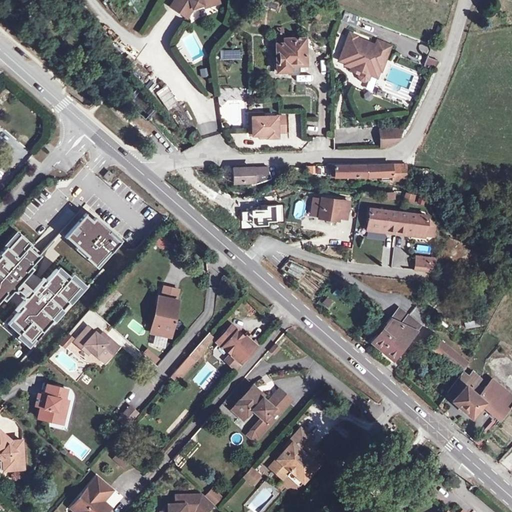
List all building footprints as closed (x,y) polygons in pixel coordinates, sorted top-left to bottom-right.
[(174,0),(170,6),(186,16),(191,7),(202,4),(201,2),(204,1),(206,0),(174,0)] [(441,39),(443,28),(438,27),(435,37),(441,39)] [(277,33),(275,33),(277,71),(289,71),(289,64),(305,64),(304,38),(284,38),(284,32),(282,32),(282,28),(277,28),(277,33)] [(349,33),(338,60),(344,62),(344,64),(350,67),(349,70),(358,73),(357,75),(359,79),(364,81),(368,79),(370,75),(377,77),(379,70),(381,71),(391,45),(377,40),(373,50),(368,48),(368,46),(367,42),(362,40),(358,42),(356,38),(357,35),(349,33)] [(435,69),(438,60),(428,56),(424,65),(435,69)] [(209,67),(199,69),(201,78),(210,77),(209,67)] [(162,99),(169,94),(164,88),(157,94),(162,99)] [(249,114),(249,123),(250,135),(260,134),(268,134),(268,137),(277,137),(277,132),(285,132),(284,116),(262,117),(262,114),(249,114)] [(306,134),(319,134),(319,121),(306,122),(306,134)] [(407,128),(380,129),(381,147),(386,147),(401,141),(407,128)] [(41,161),(46,155),(40,149),(34,156),(41,161)] [(355,165),(334,166),(335,177),(367,176),(380,176),(380,180),(391,180),(391,181),(406,180),(406,164),(391,165),(382,165),(366,165),(355,165)] [(252,168),(233,168),(233,182),(252,181),(252,186),(270,179),(268,172),(268,167),(256,167),(256,168),(252,168)] [(108,171),(103,176),(108,180),(112,174),(108,171)] [(404,193),(404,204),(416,204),(417,194),(404,193)] [(311,217),(318,218),(321,198),(313,197),(311,217)] [(321,198),(318,218),(338,220),(339,218),(346,219),(349,201),(321,198)] [(369,209),(367,226),(386,228),(386,232),(395,233),(398,213),(369,209)] [(398,213),(395,233),(405,234),(405,231),(424,233),(426,216),(398,213)] [(84,214),(65,236),(87,255),(85,257),(95,266),(108,251),(110,252),(120,242),(109,232),(110,230),(95,217),(91,220),(84,214)] [(263,216),(262,225),(277,227),(278,219),(263,216)] [(67,301),(81,285),(71,276),(68,279),(55,268),(45,281),(43,279),(37,285),(32,281),(34,279),(28,274),(32,269),(30,268),(40,256),(28,245),(30,243),(20,233),(7,247),(5,246),(0,252),(0,295),(3,292),(6,294),(9,290),(17,294),(22,301),(19,305),(21,307),(8,323),(30,343),(52,319),(53,320),(69,302),(67,301)] [(163,250),(170,241),(161,235),(155,244),(163,250)] [(416,262),(415,270),(429,271),(430,271),(430,263),(416,262)] [(32,281),(37,285),(43,279),(32,269),(28,274),(34,279),(32,281)] [(163,285),(160,298),(177,302),(180,288),(163,285)] [(160,298),(153,332),(170,335),(173,322),(174,322),(175,319),(173,318),(177,302),(160,298)] [(398,308),(370,342),(392,360),(420,325),(398,308)] [(231,325),(217,341),(241,362),(250,352),(251,354),(253,352),(251,350),(256,345),(245,335),(244,337),(231,325)] [(87,326),(74,341),(81,347),(84,344),(91,350),(105,362),(118,347),(106,336),(102,340),(98,336),(87,326)] [(201,342),(185,359),(191,364),(206,348),(205,346),(213,338),(207,333),(201,342)] [(71,339),(66,335),(59,343),(64,347),(71,339)] [(439,340),(432,349),(442,357),(449,348),(439,340)] [(84,344),(81,347),(88,353),(91,350),(84,344)] [(279,348),(275,344),(270,350),(273,354),(279,348)] [(156,365),(161,358),(147,348),(142,355),(156,365)] [(449,348),(442,357),(461,373),(462,372),(468,363),(449,348)] [(185,359),(170,375),(177,381),(191,364),(185,359)] [(461,373),(445,395),(471,418),(482,405),(492,413),(494,411),(502,417),(511,408),(511,395),(493,380),(487,387),(486,386),(482,391),(480,395),(478,394),(477,396),(470,390),(475,384),(479,379),(472,373),(469,377),(462,372),(461,373)] [(240,382),(223,402),(231,409),(248,389),(240,382)] [(475,384),(470,390),(477,396),(478,394),(480,395),(482,391),(475,384)] [(41,406),(38,417),(57,422),(59,415),(64,416),(67,401),(64,400),(66,389),(47,385),(44,395),(47,396),(44,407),(41,406)] [(248,389),(231,409),(241,417),(250,407),(263,419),(269,424),(289,401),(277,391),(267,402),(250,387),(248,389)] [(130,406),(118,418),(126,425),(137,413),(130,406)] [(263,419),(248,435),(252,437),(260,434),(269,424),(263,419)] [(285,449),(271,465),(284,476),(286,474),(289,470),(303,482),(317,465),(312,460),(308,457),(311,454),(304,448),(307,444),(312,439),(300,428),(283,448),(285,449)] [(0,432),(0,453),(1,452),(8,458),(8,469),(24,469),(22,440),(11,441),(0,432)] [(478,436),(473,441),(478,445),(482,440),(478,436)] [(307,444),(304,448),(311,454),(308,457),(312,460),(318,453),(307,444)] [(130,459),(121,450),(114,458),(123,466),(130,459)] [(1,452),(0,453),(0,457),(3,460),(4,470),(8,469),(8,458),(1,452)] [(271,465),(269,468),(282,478),(284,476),(271,465)] [(247,481),(255,471),(251,467),(242,477),(247,481)] [(289,470),(286,474),(299,486),(303,482),(289,470)] [(255,471),(247,481),(252,485),(260,475),(255,471)] [(97,477),(72,505),(78,510),(76,511),(105,511),(109,508),(102,502),(99,500),(110,488),(97,477)] [(110,488),(99,500),(102,502),(112,490),(110,488)] [(168,511),(160,511),(190,511),(193,511),(205,511),(213,504),(203,495),(175,495),(175,504),(167,504),(168,511)]
